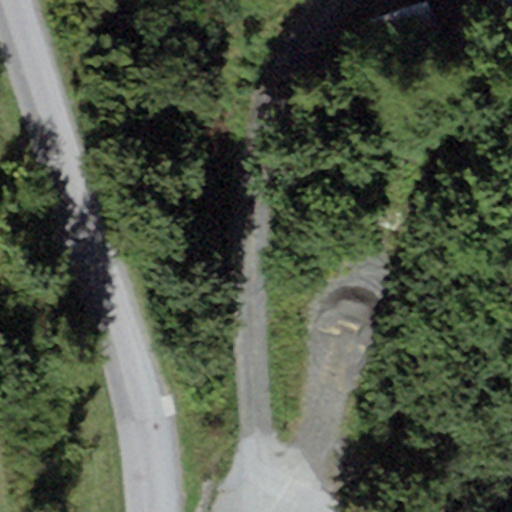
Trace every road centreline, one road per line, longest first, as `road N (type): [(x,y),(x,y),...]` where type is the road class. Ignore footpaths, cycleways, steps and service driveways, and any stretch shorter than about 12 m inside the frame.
road 1 (track): [(260,511),(236,219),(262,79),(319,0)]
road 2 (unclassified): [(17,0),(93,224),(151,511)]
